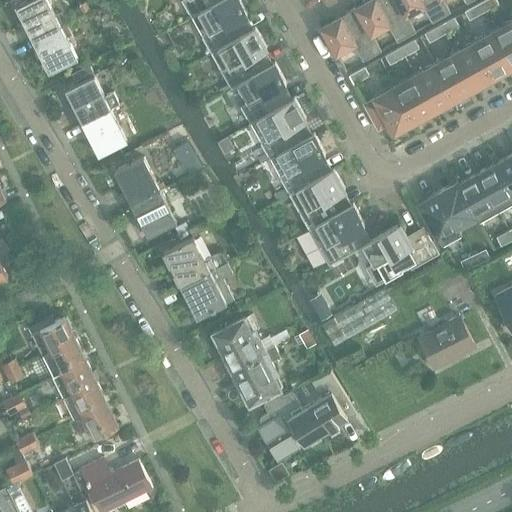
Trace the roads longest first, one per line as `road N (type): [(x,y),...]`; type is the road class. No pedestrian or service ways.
road 1 (residential): [(269,511),(0,63)]
road 2 (residential): [(281,0),(382,175),(511,104)]
road 3 (residential): [(270,511),(511,390)]
